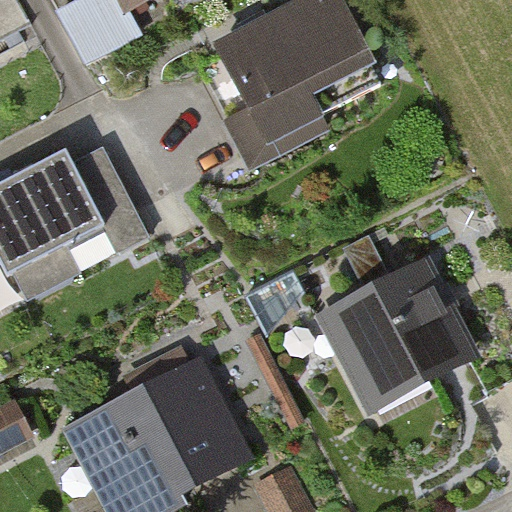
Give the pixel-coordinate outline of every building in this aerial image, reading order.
[(0,0),(0,45),(35,26),(20,0),(0,0)] [(122,0),(128,11),(150,0),(122,0)] [(328,0),(218,59),(276,167),(400,101),(345,0),(328,0)] [(68,154),(0,189),(0,257),(11,279),(19,275),(32,301),(81,276),(67,250),(107,229),(68,154)] [(136,213),(107,229),(121,255),(150,240),(136,213)] [(371,239),(348,251),(363,282),(386,270),(371,239)] [(428,270),(342,315),(357,343),(343,350),(374,408),(473,356),(428,270)] [(194,371),(77,432),(118,511),(173,511),(186,506),(178,491),(240,459),(194,371)] [(310,511),(289,473),(263,487),(276,511),(310,511)]
